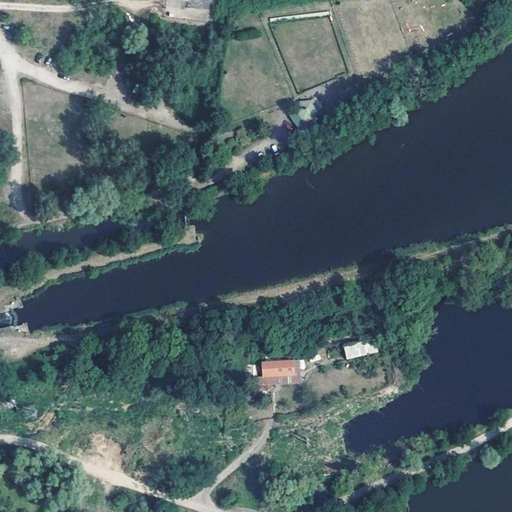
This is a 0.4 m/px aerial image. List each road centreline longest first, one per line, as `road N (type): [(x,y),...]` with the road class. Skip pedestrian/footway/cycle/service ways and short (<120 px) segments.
road 1 (track): [(130,205),(35,223),(18,207),(21,126),(15,74),(0,41)]
road 2 (track): [(211,511),(0,435)]
road 3 (track): [(511,422),(315,511)]
road 4 (track): [(199,127),(77,91),(7,57)]
road 5 (track): [(161,2),(0,8)]
